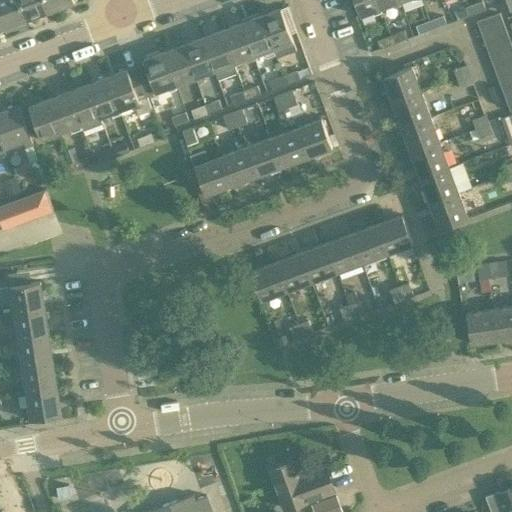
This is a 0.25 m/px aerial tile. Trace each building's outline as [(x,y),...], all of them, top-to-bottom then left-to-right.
[(0,0),(0,21),(2,28),(26,20),(19,0),(0,0)] [(50,11),(46,0),(19,0),(26,20),(50,11)] [(73,0),(46,0),(50,11),(74,2),(73,0)] [(354,0),(360,16),(381,9),(377,0),(354,0)] [(401,1),(400,0),(377,0),(381,9),(401,1)] [(511,9),(511,4),(510,0),(501,0),(506,11),(511,9)] [(482,1),(469,6),(472,14),(485,9),(482,1)] [(472,14),(469,6),(455,12),(458,20),(472,14)] [(261,16),(273,48),(275,54),(276,57),(297,50),(293,41),(281,8),(261,16)] [(481,33),(504,25),(499,13),(476,22),(481,33)] [(275,54),(273,48),(261,16),(241,23),(253,56),(264,52),(266,57),(275,54)] [(443,16),(430,21),(433,29),(446,24),(443,16)] [(433,29),(430,21),(416,26),(419,34),(433,29)] [(253,56),(241,23),(222,30),(234,63),(253,56)] [(508,36),(504,25),(481,33),(485,44),(508,36)] [(237,72),(234,63),(222,30),(202,37),(214,70),(218,80),(237,72)] [(391,35),(394,43),(407,38),(404,30),(391,35)] [(380,48),(394,43),(391,35),(377,41),(380,48)] [(511,47),(508,36),(485,44),(489,56),(511,47)] [(195,77),(214,70),(202,37),(183,44),(195,77)] [(176,84),(195,77),(183,44),(163,52),(176,84)] [(511,47),(489,56),(493,67),(511,60),(511,47)] [(176,84),(163,52),(144,60),(145,64),(137,67),(147,95),(176,84)] [(511,72),(511,60),(493,67),(497,78),(511,72)] [(454,69),(457,78),(470,74),(467,65),(454,69)] [(411,66),(382,77),(391,103),(421,92),(411,66)] [(108,77),(120,110),(133,105),(134,108),(138,106),(139,111),(152,107),(147,95),(137,67),(108,77)] [(283,76),(286,83),(299,78),(296,71),(283,76)] [(511,72),(497,78),(501,89),(511,85),(511,72)] [(470,74),(457,78),(461,87),(473,83),(470,74)] [(272,88),(286,83),(283,76),(270,81),(272,88)] [(100,117),(120,110),(108,77),(88,84),(100,117)] [(88,84),(68,91),(80,124),(83,130),(102,123),(100,117),(88,84)] [(244,90),(247,98),(261,93),(258,85),(244,90)] [(511,98),(511,85),(501,89),(506,101),(511,98)] [(233,103),(247,98),(244,90),(230,96),(233,103)] [(283,94),(288,106),(297,103),(293,90),(283,94)] [(61,131),(80,124),(68,91),(49,99),(61,131)] [(421,92),(391,103),(401,128),(430,117),(421,92)] [(278,109),(288,106),(283,94),(274,97),(278,109)] [(41,139),(61,131),(49,99),(29,106),(41,139)] [(205,105),(208,113),(222,108),(219,100),(205,105)] [(19,105),(0,112),(0,136),(4,148),(24,141),(26,146),(33,143),(19,105)] [(195,118),(208,113),(205,105),(192,110),(195,118)] [(242,109),(233,112),(237,124),(246,121),(242,109)] [(175,125),(189,120),(186,112),(172,117),(175,125)] [(237,124),(233,112),(223,116),(228,128),(237,124)] [(511,114),(501,118),(510,144),(511,143),(511,114)] [(473,119),(476,129),(489,124),(486,115),(473,119)] [(430,117),(401,128),(410,153),(439,142),(430,117)] [(322,118),(296,128),(307,157),(333,147),(322,118)] [(489,124),(476,129),(480,138),(492,133),(489,124)] [(187,143),(196,140),(191,127),(182,131),(187,143)] [(296,128),(271,137),(282,166),(307,157),(296,128)] [(140,146),(154,141),(151,133),(137,138),(140,146)] [(271,137),(246,146),(257,175),(282,166),(271,137)] [(439,142),(410,153),(419,178),(449,167),(439,142)] [(112,148),(115,156),(128,151),(125,143),(112,148)] [(33,144),(24,148),(29,162),(39,159),(33,144)] [(246,146),(221,156),(232,185),(257,175),(246,146)] [(101,161),(115,156),(112,148),(98,153),(101,161)] [(191,154),(190,155),(191,158),(194,166),(195,165),(206,194),(232,185),(221,156),(208,160),(204,149),(191,154)] [(86,157),(73,162),(76,170),(89,165),(86,157)] [(76,170),(73,162),(59,167),(62,175),(76,170)] [(449,167),(419,178),(429,203),(458,192),(472,187),(462,162),(449,167)] [(15,176),(3,181),(8,195),(20,190),(15,176)] [(33,193),(41,216),(54,211),(45,188),(33,193)] [(458,192),(429,203),(438,229),(468,218),(458,192)] [(21,198),(29,220),(41,216),(33,193),(21,198)] [(10,202),(18,224),(29,220),(21,198),(10,202)] [(0,205),(0,213),(6,229),(18,224),(10,202),(0,205)] [(402,215),(376,225),(387,254),(412,244),(402,215)] [(362,263),(387,254),(376,225),(351,234),(362,263)] [(337,272),(362,263),(351,234),(326,243),(337,272)] [(312,281),(337,272),(326,243),(301,252),(312,281)] [(287,291),(312,281),(301,252),(276,261),(287,291)] [(287,291),(276,261),(250,271),(261,300),(287,291)] [(505,261),(491,263),(493,277),(507,274),(505,261)] [(493,277),(491,263),(477,265),(480,279),(493,277)] [(10,286),(14,313),(44,309),(40,281),(10,286)] [(409,283),(400,286),(404,299),(414,295),(409,283)] [(404,299),(400,286),(390,290),(395,302),(404,299)] [(358,301),(349,305),(354,318),(364,314),(358,301)] [(354,318),(349,305),(340,309),(345,321),(354,318)] [(498,340),(511,337),(511,305),(493,309),(498,340)] [(44,309),(14,313),(18,340),(48,335),(44,309)] [(498,340),(493,309),(466,313),(470,344),(498,340)] [(279,318),(269,322),(278,346),(288,342),(279,318)] [(308,320),(299,323),(304,336),(313,333),(308,320)] [(304,336),(299,323),(290,327),(295,340),(304,336)] [(48,335),(18,340),(22,366),(52,362),(48,335)] [(52,362),(22,366),(26,393),(56,388),(52,362)] [(56,388),(26,393),(30,420),(60,416),(56,388)] [(284,508),(333,490),(325,468),(299,477),(293,462),(270,470),(284,508)] [(56,487),(58,499),(71,497),(69,485),(56,487)] [(511,511),(511,487),(501,491),(501,490),(484,496),(489,511),(511,511)] [(211,511),(206,495),(194,500),(192,494),(144,511),(211,511)] [(342,511),(337,495),(312,504),(315,511),(342,511)]
